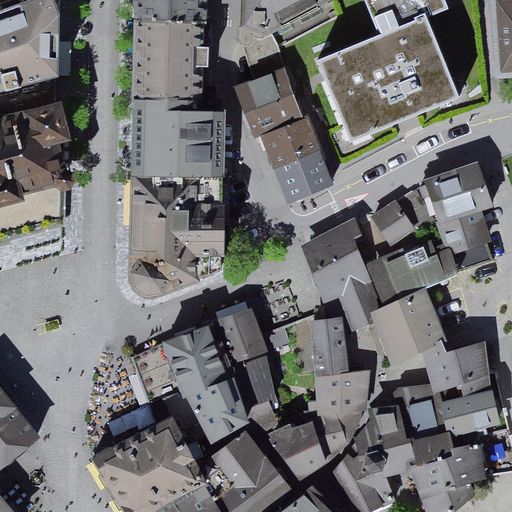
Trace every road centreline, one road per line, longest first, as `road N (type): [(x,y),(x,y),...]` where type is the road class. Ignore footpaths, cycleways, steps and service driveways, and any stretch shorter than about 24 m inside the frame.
road 1 (residential): [(293,231),(242,157),(223,62),(226,0)]
road 2 (residential): [(293,231),(455,154),(490,146)]
